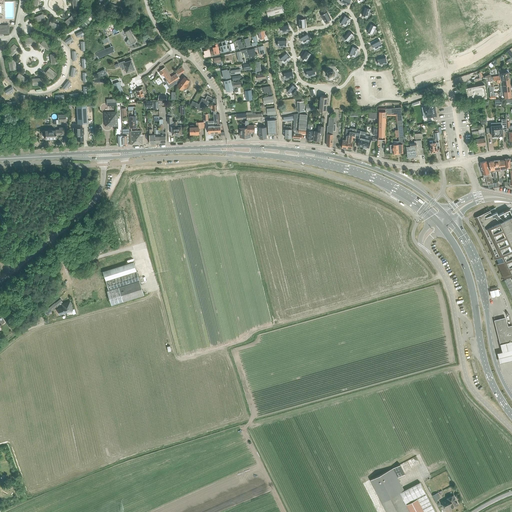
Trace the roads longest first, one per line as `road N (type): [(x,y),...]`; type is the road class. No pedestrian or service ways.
road 1 (secondary): [(445,212),(367,166),(230,146)]
road 2 (secondary): [(231,153),(353,171),(395,188),(436,220)]
road 3 (secondary): [(442,227),(469,276),(488,375),(511,415)]
road 4 (unclassified): [(426,253),(451,294),(467,382),(511,430)]
road 5 (secondary): [(511,397),(497,369),(478,267),(451,220)]
road 6 (unclassified): [(0,280),(97,197),(105,155)]
road 7 (residential): [(230,146),(217,92),(156,25)]
road 8 (unknown): [(105,170),(39,205),(22,234),(0,249)]
